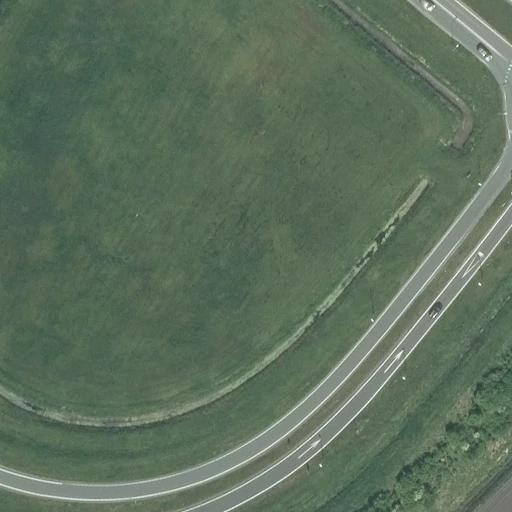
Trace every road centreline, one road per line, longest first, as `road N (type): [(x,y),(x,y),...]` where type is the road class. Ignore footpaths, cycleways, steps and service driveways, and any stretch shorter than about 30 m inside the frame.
road 1 (trunk): [(511,160),(318,400),(252,451),(204,479),(152,490),(92,495),(0,479)]
road 2 (trunk): [(210,511),(290,466),(341,420),(511,215)]
